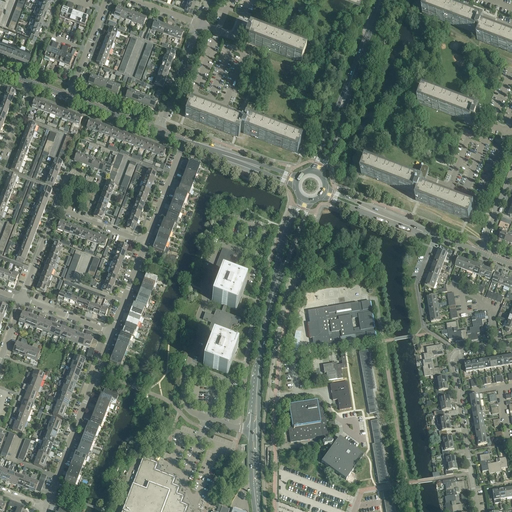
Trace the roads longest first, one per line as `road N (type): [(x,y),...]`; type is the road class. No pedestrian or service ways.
road 1 (residential): [(477,511),(452,356),(511,343)]
road 2 (secondary): [(258,511),(254,429),(267,316)]
road 3 (residential): [(44,508),(111,332)]
road 4 (secondary): [(301,197),(267,316)]
road 5 (tertiary): [(480,253),(365,209)]
road 6 (secondary): [(267,316),(309,201)]
